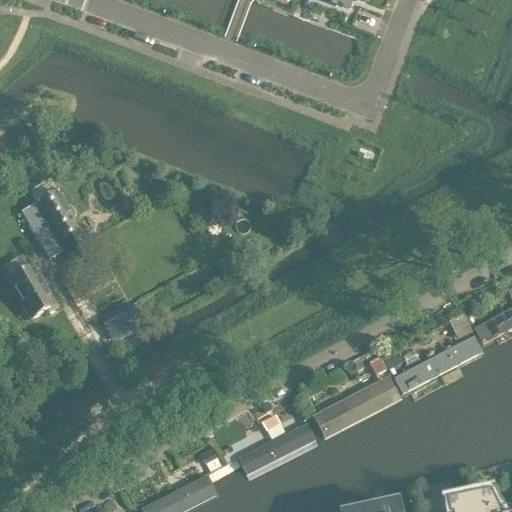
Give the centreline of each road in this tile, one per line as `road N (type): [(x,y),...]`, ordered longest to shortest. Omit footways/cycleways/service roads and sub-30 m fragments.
road 1 (unclassified): [(61,511),(511,261)]
road 2 (residential): [(81,0),(366,108)]
